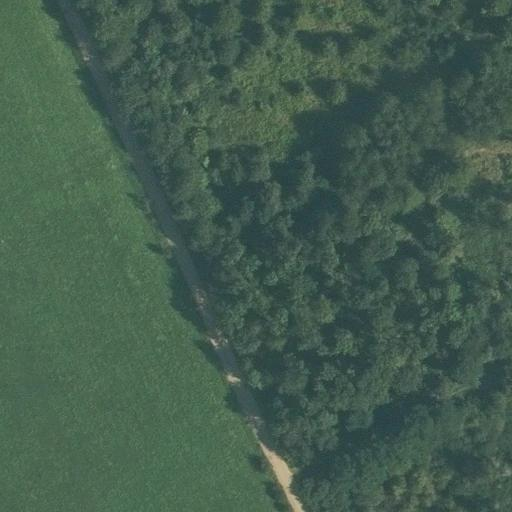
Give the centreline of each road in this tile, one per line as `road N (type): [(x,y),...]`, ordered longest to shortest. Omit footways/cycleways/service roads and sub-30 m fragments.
road 1 (track): [(302,511),(64,0)]
road 2 (track): [(511,363),(287,481)]
